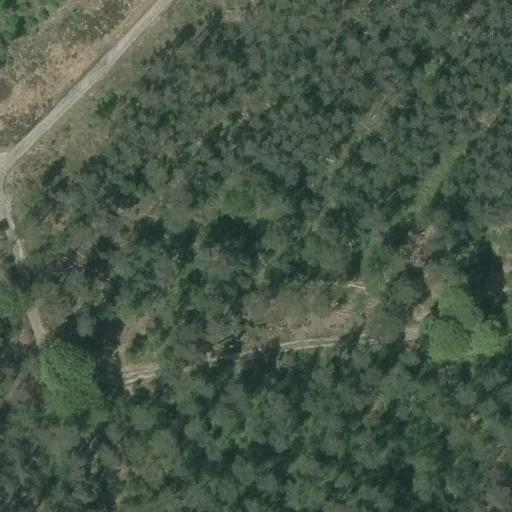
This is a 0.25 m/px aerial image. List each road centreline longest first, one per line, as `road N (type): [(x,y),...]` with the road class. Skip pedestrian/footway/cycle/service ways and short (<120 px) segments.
road 1 (track): [(55,387),(511,307)]
road 2 (track): [(105,511),(65,417),(0,206)]
road 3 (track): [(0,168),(164,0)]
